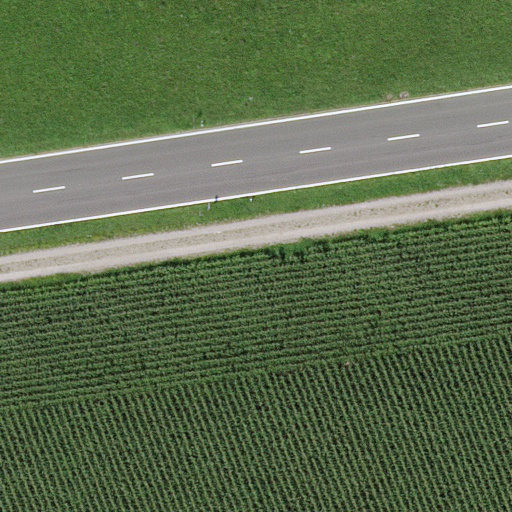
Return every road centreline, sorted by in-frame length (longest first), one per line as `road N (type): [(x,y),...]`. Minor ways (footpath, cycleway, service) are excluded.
road 1 (primary): [(0,204),(511,128)]
road 2 (track): [(511,197),(0,270)]
